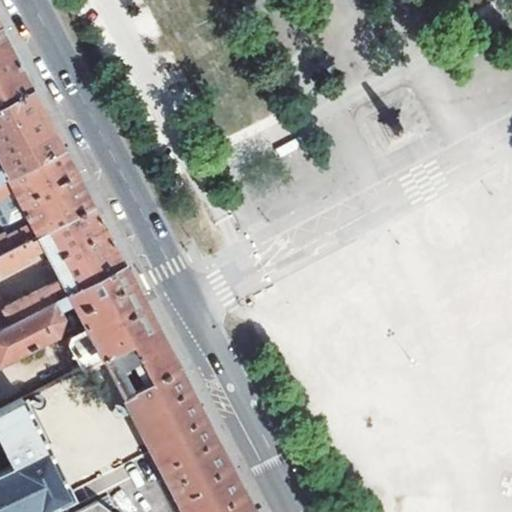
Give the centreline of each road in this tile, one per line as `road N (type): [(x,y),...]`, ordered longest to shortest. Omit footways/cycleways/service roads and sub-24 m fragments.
road 1 (tertiary): [(30,0),(189,304)]
road 2 (tertiary): [(189,304),(291,511)]
